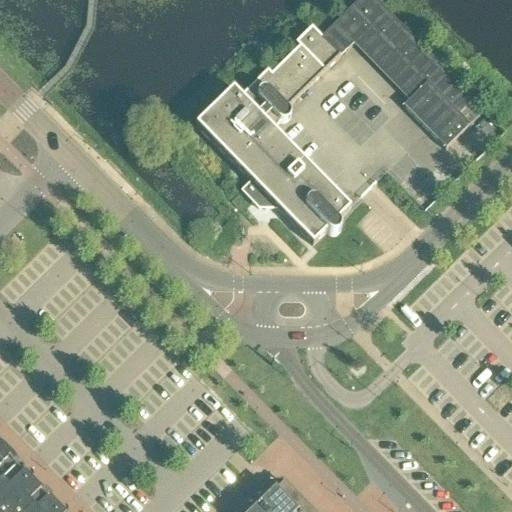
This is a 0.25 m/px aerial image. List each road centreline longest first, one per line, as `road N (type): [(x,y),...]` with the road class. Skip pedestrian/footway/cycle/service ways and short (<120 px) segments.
road 1 (residential): [(283,341),(299,384),(425,511)]
road 2 (tertiary): [(511,161),(397,276)]
road 3 (tertiary): [(178,270),(71,161)]
